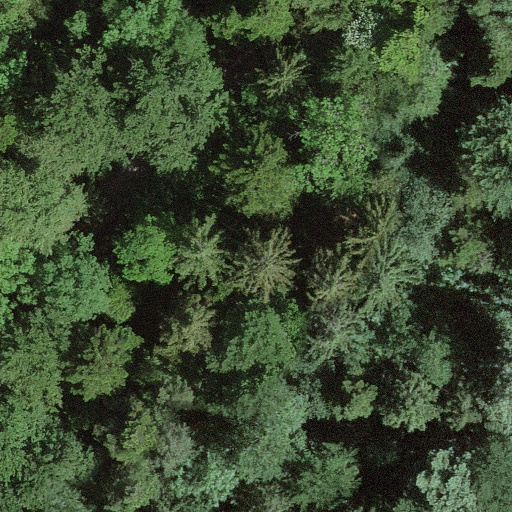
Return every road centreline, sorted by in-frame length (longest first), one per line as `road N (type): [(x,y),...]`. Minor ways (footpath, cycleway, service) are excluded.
road 1 (track): [(0,320),(148,168),(293,0)]
road 2 (track): [(148,168),(0,144)]
